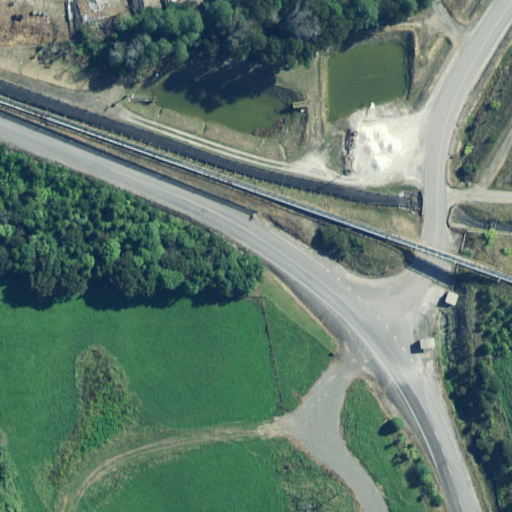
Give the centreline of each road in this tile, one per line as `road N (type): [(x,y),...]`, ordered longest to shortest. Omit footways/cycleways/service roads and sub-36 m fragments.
road 1 (unclassified): [(463,511),(406,376),(370,327),(318,279),(175,194),(0,123)]
road 2 (track): [(370,327),(427,265),(443,130),(458,86),(511,0)]
